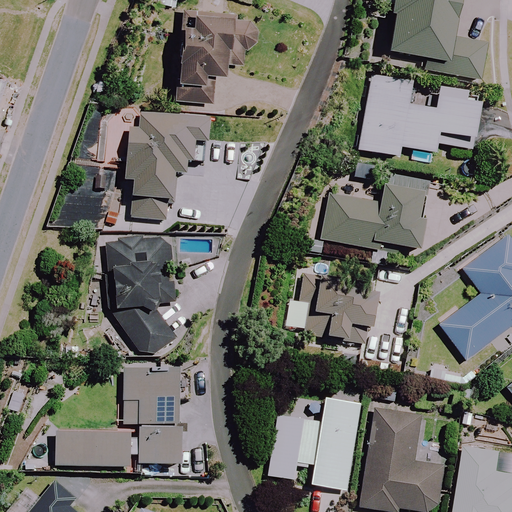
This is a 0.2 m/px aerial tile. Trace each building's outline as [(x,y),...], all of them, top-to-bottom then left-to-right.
[(456,0),(392,0),(391,6),(382,51),(427,60),(424,72),(477,83),(485,45),(449,37),(456,0)] [(253,21),(197,15),(194,41),(180,39),(172,102),(209,106),(212,77),(221,78),(223,65),(240,67),(242,49),(250,50),(253,21)] [(412,86),(374,79),(372,89),(365,87),(353,152),(399,160),(401,151),(435,157),(437,147),(472,153),(482,103),(440,95),(437,114),(408,108),(412,86)] [(209,123),(112,115),(108,164),(126,166),(125,181),(135,182),(132,221),(166,224),(168,203),(174,204),(176,177),(187,178),(188,164),(206,165),(209,123)] [(426,185),(387,177),(381,206),(331,196),(322,243),(376,253),(377,247),(420,255),(425,228),(418,226),(426,185)] [(480,295),(438,326),(464,361),(511,325),(511,245),(506,237),(461,270),(480,295)] [(160,238),(105,243),(111,316),(137,353),(153,356),(175,341),(155,312),(159,305),(174,304),(171,250),(160,238)] [(336,283),(301,277),(296,303),(290,301),(285,328),(305,332),(304,336),(369,348),(378,295),(335,287),(336,283)] [(129,437),(57,434),(56,467),(128,470),(128,458),(137,459),(137,468),(180,470),(184,372),(120,369),(118,428),(138,429),(138,443),(129,442),(129,437)] [(359,406),(324,401),(321,425),(277,418),(268,479),(295,483),(297,467),(314,470),(311,488),(346,493),(359,406)] [(422,418),(376,410),(359,508),(379,511),(398,511),(399,510),(412,511),(434,511),(442,469),(413,464),(422,418)] [(497,454),(461,448),(451,511),(511,511),(511,491),(510,491),(511,480),(511,476),(494,474),(497,454)] [(86,511),(88,511),(55,484),(32,511),(86,511)]
